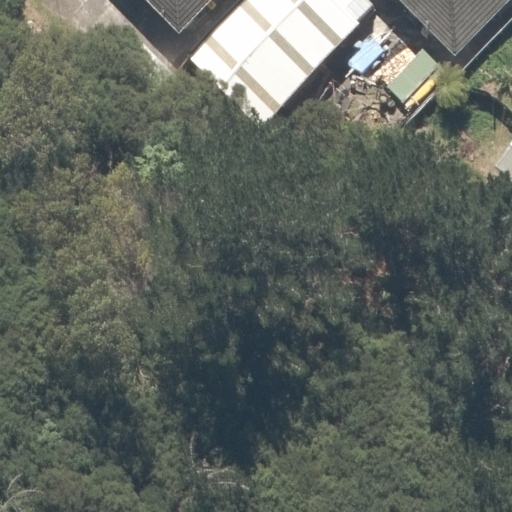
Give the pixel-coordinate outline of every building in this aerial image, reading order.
[(101,0),(46,0),(41,6),(80,44),(113,11),(101,0)] [(146,0),(185,38),(222,0),(146,0)] [(241,0),(187,55),(262,128),(380,8),(371,0),(241,0)] [(511,0),(386,0),(453,71),(511,15),(511,0)] [(511,147),(498,162),(511,176),(511,147)]
